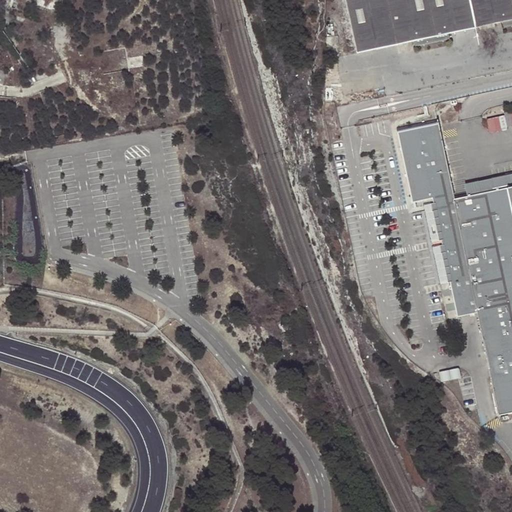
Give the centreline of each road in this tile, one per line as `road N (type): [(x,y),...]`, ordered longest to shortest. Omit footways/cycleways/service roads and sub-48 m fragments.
road 1 (unclassified): [(152,511),(161,468),(135,408),(70,367),(0,345)]
road 2 (unclassified): [(0,358),(69,381),(128,420),(145,470),(135,511)]
road 3 (track): [(60,0),(61,49),(88,104),(135,128),(186,116),(193,101)]
